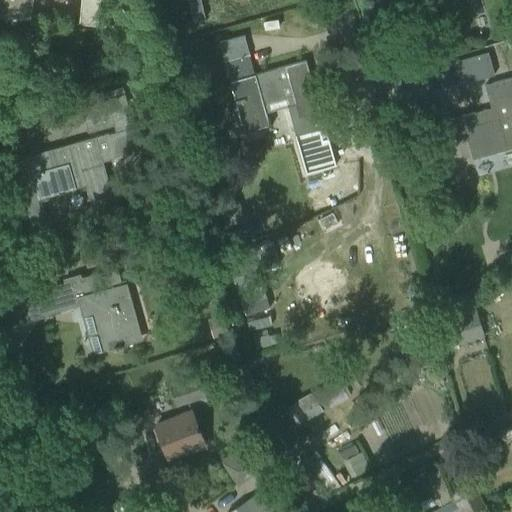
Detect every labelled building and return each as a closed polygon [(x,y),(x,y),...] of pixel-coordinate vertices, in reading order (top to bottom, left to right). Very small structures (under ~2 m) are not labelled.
[(0,0),(0,17),(11,19),(31,20),(33,0),(80,0),(78,26),(97,28),(105,29),(105,27),(107,0),(0,0)] [(269,126),(266,114),(286,108),(305,173),(335,165),(305,60),(251,76),(249,68),(252,67),(243,36),(218,43),(244,133),(269,126)] [(511,77),(484,85),(491,108),(460,117),(450,120),(453,131),(456,142),(466,139),(472,160),(511,149),(511,77)] [(108,183),(102,162),(139,153),(133,128),(129,128),(123,108),(84,119),(87,133),(113,126),(115,132),(95,137),(95,136),(32,154),(12,160),(24,202),(29,217),(44,213),(40,198),(44,197),(85,185),(91,208),(119,200),(114,181),(108,183)] [(167,144),(148,149),(152,164),(171,159),(167,144)] [(228,254),(235,277),(278,265),(272,241),(228,254)] [(24,266),(5,271),(9,285),(28,280),(24,266)] [(51,286),(32,291),(39,317),(79,306),(78,305),(89,302),(103,351),(112,348),(138,341),(134,329),(139,327),(131,299),(126,282),(121,283),(117,267),(81,277),(80,273),(70,276),(72,280),(51,286)] [(239,292),(245,314),(269,307),(262,285),(239,292)] [(449,342),(440,317),(471,306),(467,293),(425,308),(438,346),(449,342)] [(444,320),(451,343),(482,333),(475,310),(444,320)] [(233,335),(216,340),(221,362),(239,358),(233,335)] [(246,366),(233,370),(243,392),(255,386),(246,366)] [(222,386),(217,371),(169,386),(176,406),(208,395),(207,391),(222,386)] [(345,391),(338,377),(309,391),(319,412),(330,406),(326,400),(345,391)] [(305,415),(295,400),(282,407),(291,423),(305,416),(305,415)] [(192,412),(155,426),(167,457),(204,443),(192,412)] [(219,458),(236,485),(291,450),(274,423),(219,458)] [(497,450),(495,445),(511,436),(511,431),(508,425),(463,447),(471,463),(497,450)] [(342,460),(351,477),(369,468),(361,450),(342,460)] [(77,511),(84,511),(104,511),(110,475),(82,471),(77,511)] [(451,494),(460,511),(487,511),(473,483),(451,494)] [(228,511),(272,511),(259,492),(228,511)]
